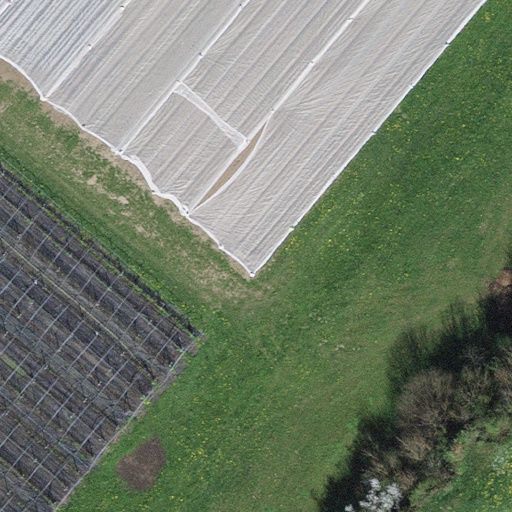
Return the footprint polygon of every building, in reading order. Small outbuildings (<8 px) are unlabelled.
[(318,191),(88,0),(8,0),(283,233),(318,191)] [(355,132),(198,0),(116,0),(321,173),(355,132)] [(197,331),(0,166),(0,251),(150,379),(197,331)] [(139,396),(0,279),(0,348),(105,437),(139,396)] [(99,440),(0,356),(0,446),(57,494),(99,440)] [(40,511),(53,496),(0,451),(0,511),(40,511)]
